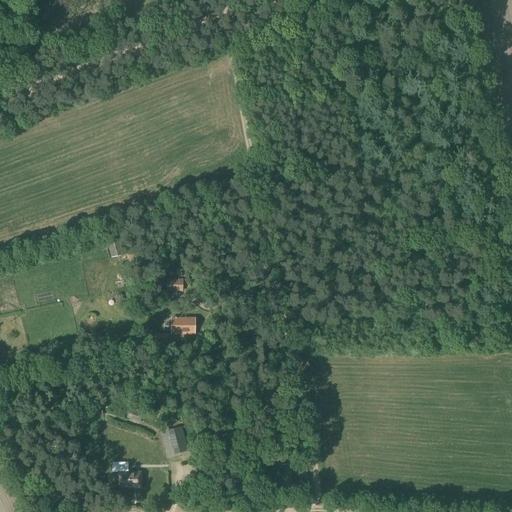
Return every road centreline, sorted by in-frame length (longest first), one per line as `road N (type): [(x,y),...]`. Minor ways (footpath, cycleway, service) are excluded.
road 1 (track): [(316,509),(222,18)]
road 2 (track): [(0,101),(222,18)]
